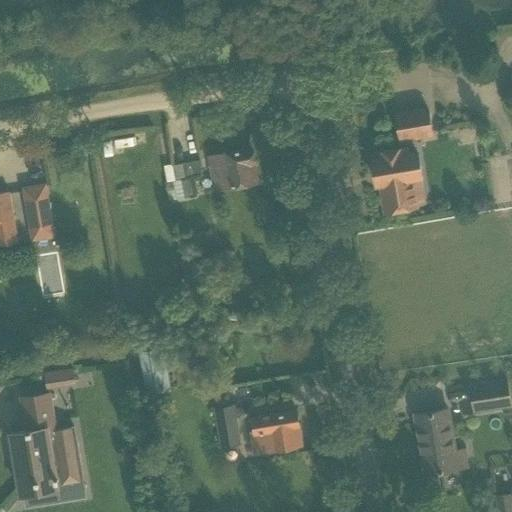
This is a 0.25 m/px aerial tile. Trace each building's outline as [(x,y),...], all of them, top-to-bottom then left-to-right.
[(428,107),(395,112),(400,142),(416,139),(417,139),(433,136),(428,107)] [(378,159),(374,160),(377,176),(378,186),(382,185),(387,213),(404,210),(419,207),(419,206),(419,205),(415,180),(424,178),(419,153),(417,139),(416,139),(400,142),(401,150),(394,151),(377,153),(378,159)] [(253,148),(208,156),(214,190),(253,183),(249,163),(255,163),(253,148)] [(174,181),(203,176),(200,160),(172,165),(174,181)] [(191,179),(173,182),(176,200),(194,196),(191,179)] [(45,184),(24,188),(31,227),(52,223),(45,184)] [(0,245),(18,242),(9,191),(0,192),(0,245)] [(197,247),(193,228),(181,230),(185,249),(197,247)] [(204,325),(196,280),(184,282),(193,327),(204,325)] [(183,353),(194,374),(205,369),(194,347),(183,353)] [(160,388),(155,352),(139,354),(145,390),(160,388)] [(73,367),(44,373),(47,388),(76,383),(73,367)] [(511,404),(511,401),(508,380),(471,386),(475,411),(511,404)] [(26,431),(11,433),(21,494),(23,494),(24,499),(57,494),(56,488),(54,477),(83,472),(75,427),(55,430),(48,393),(21,398),(26,431)] [(217,404),(220,445),(241,444),(238,403),(217,404)] [(466,447),(454,449),(447,409),(416,414),(426,473),(468,466),(466,447)] [(258,451),(297,445),(294,426),(299,425),(297,410),(253,418),(258,451)] [(511,511),(511,493),(499,495),(500,511),(511,511)]
